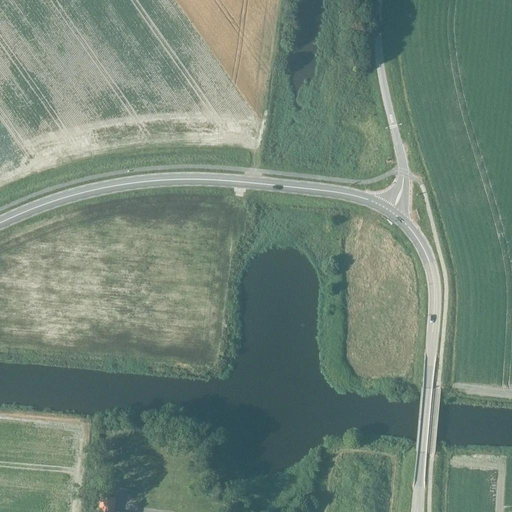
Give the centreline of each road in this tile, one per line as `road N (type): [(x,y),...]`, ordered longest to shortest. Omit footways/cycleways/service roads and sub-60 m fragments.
road 1 (primary): [(390,209),(346,192),(171,178),(77,192),(0,222)]
road 2 (unclassified): [(390,209),(403,172),(377,52),(377,0)]
road 3 (primary): [(427,388),(430,266),(390,209)]
